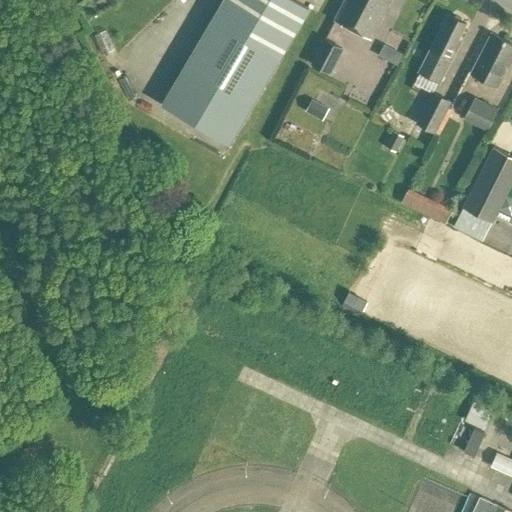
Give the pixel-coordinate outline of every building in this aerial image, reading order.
[(310,8),(295,0),(224,0),(212,21),(175,84),(242,124),(267,81),(310,8)] [(371,39),(390,0),(345,0),(335,20),(371,39)] [(456,44),(466,24),(462,22),(462,19),(457,16),(454,17),(450,15),(443,30),(441,30),(419,72),(440,83),(451,60),(459,45),(456,44)] [(511,58),(511,43),(492,33),(471,74),(497,87),(511,58)] [(331,76),(345,49),(324,39),(311,65),(331,76)] [(403,54),(384,44),(378,55),(397,65),(403,54)] [(435,132),(451,101),(433,92),(417,123),(435,132)] [(475,97),(464,118),(488,131),(499,110),(475,97)] [(322,120),(329,108),(312,99),(305,111),(322,120)] [(396,152),(403,136),(394,131),(386,147),(396,152)] [(511,184),(511,157),(494,148),(453,229),(482,243),(511,184)] [(445,224),(452,210),(408,188),(401,203),(445,224)] [(453,398),(456,390),(440,383),(436,391),(453,398)] [(414,413),(424,392),(416,388),(406,410),(414,413)] [(487,430),(496,409),(474,399),(465,420),(487,430)] [(474,456),(485,433),(474,428),(464,452),(474,456)] [(492,463),(511,471),(511,455),(497,450),(492,463)] [(511,511),(511,510),(481,496),(473,511),(511,511)]
